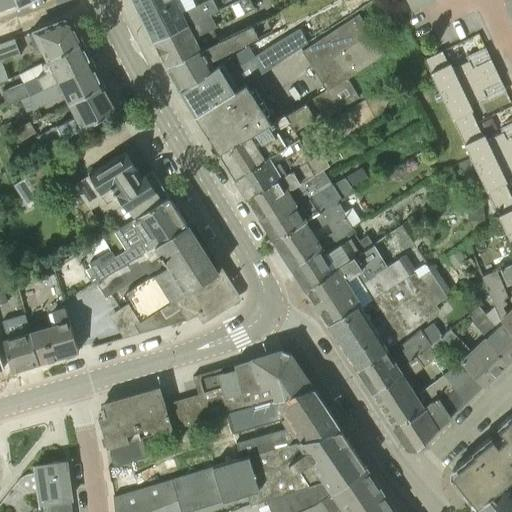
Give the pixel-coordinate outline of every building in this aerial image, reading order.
[(0,0),(0,11),(19,5),(28,0),(0,0)] [(133,0),(154,39),(231,3),(236,0),(133,0)] [(238,16),(231,3),(154,39),(167,65),(199,48),(200,49),(202,48),(219,40),(213,28),(238,16)] [(271,121),(219,152),(234,176),(299,139),(300,138),(297,134),(358,97),(347,78),(385,54),(358,13),(301,50),(326,89),(271,121)] [(44,61),(82,43),(72,23),(64,20),(29,33),(35,48),(40,46),(47,60),(44,61)] [(167,65),(179,89),(217,65),(215,58),(258,37),(252,24),(219,40),(202,48),(200,49),(199,48),(167,65)] [(217,65),(179,89),(195,115),(246,82),(307,42),(299,28),(254,55),(249,46),(217,65)] [(0,61),(1,61),(20,54),(14,38),(0,43),(0,61)] [(29,96),(29,95),(30,95),(93,64),(82,43),(44,61),(19,74),(23,83),(2,91),(7,104),(29,96)] [(424,59),(441,95),(496,70),(491,59),(472,67),(469,61),(453,68),(450,62),(448,63),(442,51),(424,59)] [(64,93),(69,103),(103,86),(93,64),(30,95),(29,95),(29,96),(36,107),(64,93)] [(458,131),(476,123),(470,111),(473,110),(470,104),(486,96),(482,89),(501,81),(496,70),(441,95),(458,131)] [(246,82),(195,115),(208,136),(244,112),(247,110),(259,103),(246,82)] [(37,136),(43,150),(116,110),(103,86),(69,103),(75,115),(37,136)] [(259,103),(247,110),(244,112),(208,136),(219,152),(271,121),(259,103)] [(15,129),(21,140),(35,132),(29,121),(15,129)] [(2,134),(13,132),(11,123),(0,126),(2,134)] [(458,131),(476,167),(511,149),(511,136),(506,139),(503,132),(487,139),(484,134),(482,135),(476,123),(458,131)] [(299,139),(234,176),(246,196),(310,159),(304,148),(299,139)] [(310,159),(246,196),(258,216),(289,197),(283,187),(293,187),(338,161),(331,147),(310,159)] [(492,203),(510,194),(504,182),(507,181),(504,175),(511,171),(511,149),(476,167),(492,203)] [(134,219),(170,195),(168,194),(153,170),(145,175),(145,174),(141,176),(126,151),(73,185),(88,209),(98,203),(115,229),(133,218),(134,219)] [(27,208),(66,183),(51,160),(13,184),(14,186),(27,208)] [(289,197),(258,216),(273,238),(338,200),(353,191),(347,180),(338,186),(341,190),(338,192),(332,183),(331,184),(326,176),(289,197)] [(511,198),(510,194),(492,203),(510,239),(511,238),(511,198)] [(92,283),(100,278),(188,224),(170,195),(134,219),(133,218),(115,229),(103,237),(110,248),(89,261),(96,274),(89,278),(92,283)] [(338,200),(273,238),(290,266),(351,227),(343,213),(344,211),(338,200)] [(484,206),(467,207),(468,221),(484,220),(484,206)] [(234,297),(218,271),(188,224),(100,278),(101,281),(97,284),(105,297),(147,270),(150,275),(123,292),(141,319),(134,324),(139,333),(187,320),(201,312),(203,316),(234,297)] [(290,266),(304,288),(373,244),(367,234),(359,240),(355,234),(326,252),(323,247),(352,228),(351,227),(290,266)] [(387,266),(373,244),(304,288),(327,323),(358,304),(360,306),(415,272),(413,270),(415,269),(405,254),(387,266)] [(447,257),(455,270),(467,263),(459,250),(447,257)] [(511,262),(500,268),(506,285),(511,282),(511,262)] [(360,306),(358,304),(327,323),(355,367),(387,348),(439,309),(436,304),(447,296),(430,270),(418,277),(415,272),(360,306)] [(511,305),(505,313),(503,307),(507,303),(504,300),(506,296),(496,270),(482,276),(500,318),(499,319),(501,320),(502,320),(511,329),(511,305)] [(57,283),(54,273),(44,276),(47,286),(57,283)] [(485,336),(485,335),(509,362),(511,358),(511,329),(502,320),(501,320),(496,326),(478,305),(466,316),(485,336)] [(55,323),(49,325),(29,331),(39,363),(59,357),(78,351),(66,307),(52,311),(55,323)] [(461,360),(462,359),(484,385),(509,362),(485,335),(485,336),(470,350),(450,328),(441,335),(450,346),(449,346),(461,360)] [(387,348),(355,367),(370,391),(401,370),(399,367),(427,347),(432,344),(431,343),(420,329),(396,347),(399,351),(392,355),(387,348)] [(12,370),(39,363),(29,331),(3,339),(12,370)] [(401,370),(370,391),(393,425),(423,406),(452,384),(464,404),(484,385),(462,359),(461,360),(422,389),(427,396),(421,400),(407,379),(435,357),(427,347),(399,367),(401,370)] [(226,412),(313,387),(289,352),(282,349),(193,376),(198,394),(206,419),(227,413),(226,412)] [(423,406),(393,425),(407,447),(417,448),(464,404),(452,384),(423,406)] [(107,447),(141,437),(172,428),(165,404),(160,386),(100,403),(103,415),(98,416),(101,428),(107,447)] [(248,457),(340,428),(313,387),(226,412),(227,413),(232,432),(279,419),(285,427),(235,442),(236,444),(239,457),(239,459),(248,457)] [(206,419),(198,394),(187,397),(194,422),(206,419)] [(187,397),(176,400),(183,425),(194,422),(187,397)] [(176,400),(165,404),(172,428),(183,425),(176,400)] [(511,478),(511,460),(510,458),(511,458),(511,412),(498,427),(505,434),(497,442),(491,436),(472,451),(473,452),(451,471),(450,477),(475,508),(507,481),(508,481),(511,478)] [(340,428),(248,457),(259,492),(262,502),(265,501),(265,500),(323,481),(333,493),(366,466),(340,428)] [(147,456),(141,437),(107,447),(113,465),(147,456)] [(222,462),(208,467),(219,503),(247,495),(259,492),(248,457),(239,459),(239,457),(222,462)] [(72,511),(65,461),(36,465),(37,472),(28,473),(23,475),(19,479),(17,481),(16,483),(26,492),(37,490),(38,504),(46,503),(47,511),(72,511)] [(396,511),(366,466),(333,493),(323,481),(265,500),(265,501),(270,511),(396,511)] [(208,467),(169,479),(174,498),(176,498),(180,511),(187,511),(219,503),(208,467)] [(477,511),(511,511),(511,478),(508,481),(507,481),(475,508),(477,511)] [(169,479),(113,496),(114,511),(139,511),(174,498),(169,479)]
